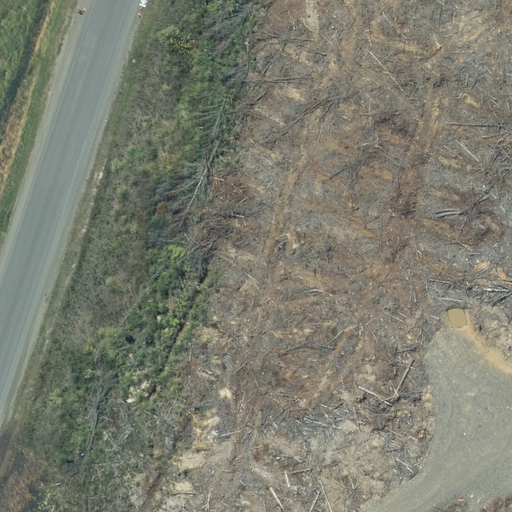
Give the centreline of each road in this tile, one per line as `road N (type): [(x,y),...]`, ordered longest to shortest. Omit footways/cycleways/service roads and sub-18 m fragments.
road 1 (tertiary): [(116,0),(0,345)]
road 2 (track): [(399,511),(511,432)]
